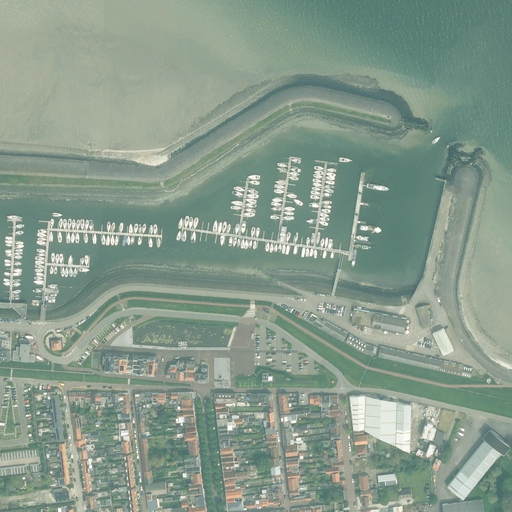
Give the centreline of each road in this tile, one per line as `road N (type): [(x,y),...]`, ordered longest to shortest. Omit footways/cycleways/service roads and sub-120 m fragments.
road 1 (residential): [(342,389),(338,374),(256,320),(124,312),(63,360),(46,356),(39,327)]
road 2 (residential): [(39,327),(71,323),(132,287),(306,306)]
road 3 (unclassified): [(511,421),(342,389)]
road 4 (residential): [(80,511),(65,383)]
road 5 (residential): [(145,511),(131,387)]
road 6 (residential): [(218,511),(202,389)]
